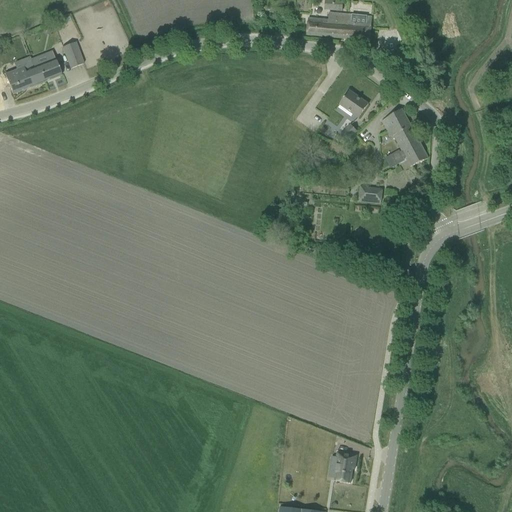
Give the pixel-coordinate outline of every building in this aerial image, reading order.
[(334,0),(333,10),(342,11),(343,1),(334,0)] [(307,36),(370,42),(372,18),(329,14),(328,21),(308,19),(307,36)] [(75,43),(62,48),(71,70),(84,65),(75,43)] [(4,75),(12,95),(61,76),(53,55),(45,58),(47,63),(25,72),(23,68),(4,75)] [(338,105),(358,119),(368,105),(349,91),(338,105)] [(392,156),(397,165),(404,161),(403,160),(406,159),(411,169),(428,159),(402,110),(382,121),(392,139),(395,138),(403,153),(400,154),(399,153),(392,156)] [(319,134),(326,139),(334,128),(327,123),(319,134)] [(340,137),(337,140),(342,145),(345,142),(346,142),(357,132),(351,126),(340,136),(340,137)] [(358,202),(381,205),(382,189),(360,187),(358,202)] [(298,198),(297,207),(306,208),(307,205),(304,204),(305,199),(298,198)] [(392,279),(400,280),(402,267),(394,266),(392,279)] [(339,457),(335,482),(348,484),(350,484),(353,470),(355,470),(357,456),(337,453),(337,457),(339,457)] [(281,500),(293,501),(294,492),(281,491),(281,500)]
